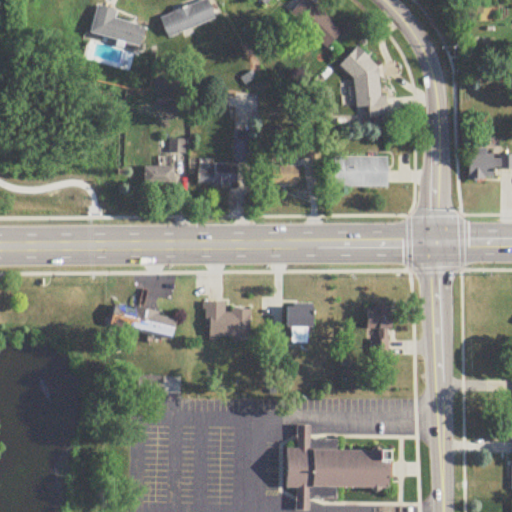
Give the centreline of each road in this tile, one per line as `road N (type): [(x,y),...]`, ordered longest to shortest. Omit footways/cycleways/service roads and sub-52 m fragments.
road 1 (tertiary): [(0,247),(511,243)]
road 2 (tertiary): [(439,511),(434,244)]
road 3 (residential): [(434,244),(435,91),(417,42),(380,0)]
